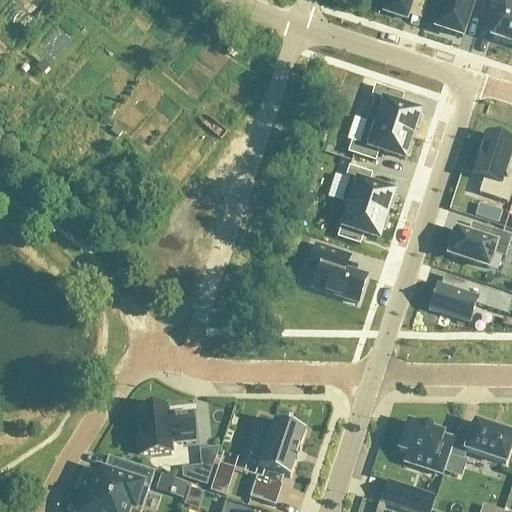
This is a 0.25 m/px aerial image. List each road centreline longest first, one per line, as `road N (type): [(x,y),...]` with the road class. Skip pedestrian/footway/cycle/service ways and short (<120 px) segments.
road 1 (residential): [(373,376),(469,84)]
road 2 (residential): [(230,0),(469,84)]
road 3 (residential): [(0,179),(93,258),(150,344)]
road 4 (residential): [(42,511),(54,482),(150,344)]
road 5 (residential): [(373,376),(241,374),(182,361)]
road 6 (residential): [(328,511),(373,376)]
road 7 (residential): [(511,378),(373,376)]
